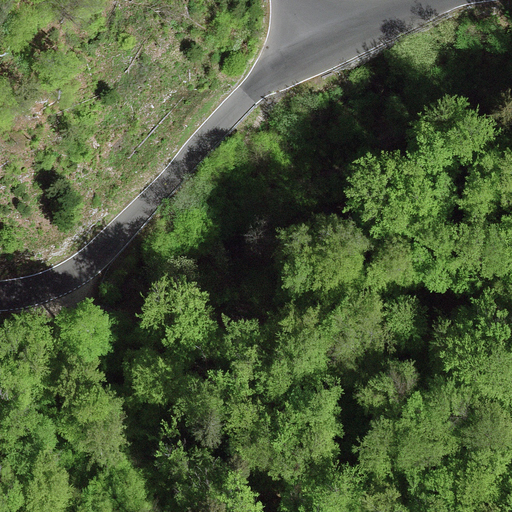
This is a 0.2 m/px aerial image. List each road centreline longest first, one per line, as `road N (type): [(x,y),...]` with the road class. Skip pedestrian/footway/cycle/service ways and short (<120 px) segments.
road 1 (tertiary): [(324,36),(276,65),(235,104),(91,259),(43,288),(0,292)]
road 2 (tertiary): [(445,0),(324,36)]
